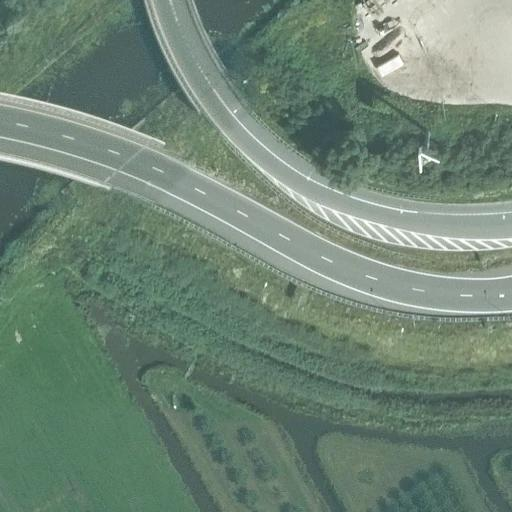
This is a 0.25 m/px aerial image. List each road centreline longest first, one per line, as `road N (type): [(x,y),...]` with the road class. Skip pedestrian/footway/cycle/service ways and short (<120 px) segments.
road 1 (motorway): [(0,121),(130,160),(391,287),(511,295)]
road 2 (motorway): [(511,224),(392,217),(289,178),(207,93),(164,0)]
